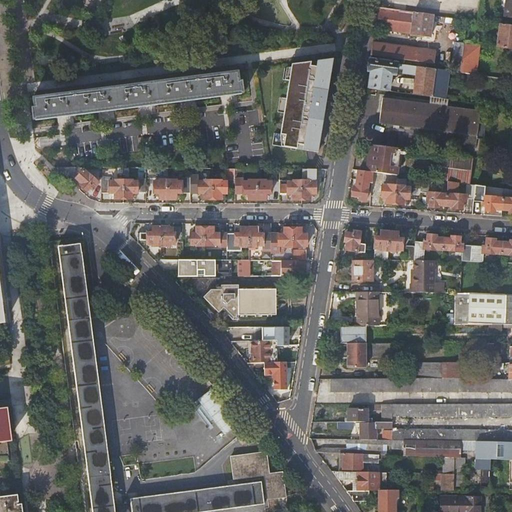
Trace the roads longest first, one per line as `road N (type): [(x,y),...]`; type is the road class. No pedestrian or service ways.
road 1 (residential): [(108,233),(287,436)]
road 2 (residential): [(108,233),(130,215),(333,214)]
road 3 (residential): [(287,436),(296,427),(333,214)]
road 4 (residential): [(333,214),(371,0)]
road 5 (residential): [(333,214),(511,228)]
